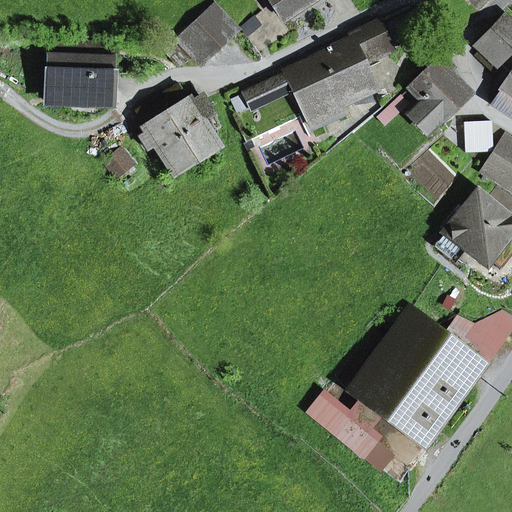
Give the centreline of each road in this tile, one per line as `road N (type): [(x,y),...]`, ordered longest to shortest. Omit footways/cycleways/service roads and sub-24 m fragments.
road 1 (residential): [(404,0),(266,66),(194,79)]
road 2 (residential): [(511,370),(410,511)]
